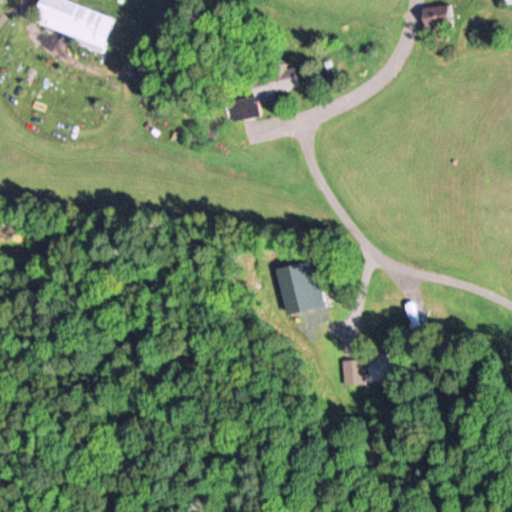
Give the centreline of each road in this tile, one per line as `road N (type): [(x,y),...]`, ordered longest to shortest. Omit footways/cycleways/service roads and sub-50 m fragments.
road 1 (residential): [(511,307),(378,266),(359,249),(314,174),(305,120)]
road 2 (residential): [(305,120),(337,109),(381,76),(411,33),(414,0)]
